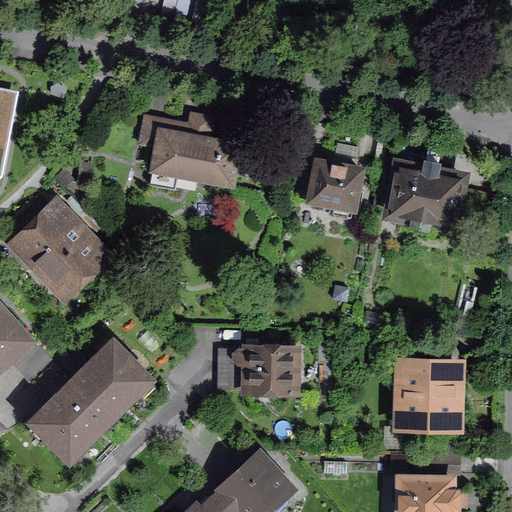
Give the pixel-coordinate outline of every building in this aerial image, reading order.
[(204,27),(210,0),(163,0),(159,17),(204,27)] [(0,177),(1,176),(0,174),(0,144),(8,89),(0,87),(0,177)] [(156,146),(149,184),(174,189),(177,174),(232,184),(239,145),(207,139),(211,121),(191,118),(190,124),(145,116),(140,143),(156,146)] [(398,164),(388,214),(409,218),(408,227),(430,231),(432,222),(453,226),(463,177),(450,174),(438,172),(440,163),(425,160),(423,169),(398,164)] [(361,170),(317,161),(315,172),(309,170),(307,181),(314,182),(310,200),(334,205),(333,214),(351,218),(353,208),(354,209),(361,170)] [(494,193),(465,188),(459,223),(487,228),(494,193)] [(41,197),(6,230),(64,291),(107,249),(61,201),(53,209),(41,197)] [(0,305),(0,366),(10,358),(31,339),(30,338),(0,305)] [(10,358),(50,402),(72,381),(32,336),(30,338),(31,339),(10,358)] [(50,402),(32,421),(69,459),(151,379),(113,341),(72,381),(50,402)] [(263,349),(218,348),(217,388),(293,389),(294,349),(280,349),(280,344),(263,344),(263,349)] [(429,367),(406,366),(404,420),(452,421),(454,367),(440,367),(440,360),(429,360),(429,367)] [(246,511),(247,511),(266,511),(265,507),(287,488),(259,458),(226,488),(229,491),(205,511),(197,502),(186,511),(246,511)] [(461,511),(462,480),(402,479),(401,511),(461,511)]
